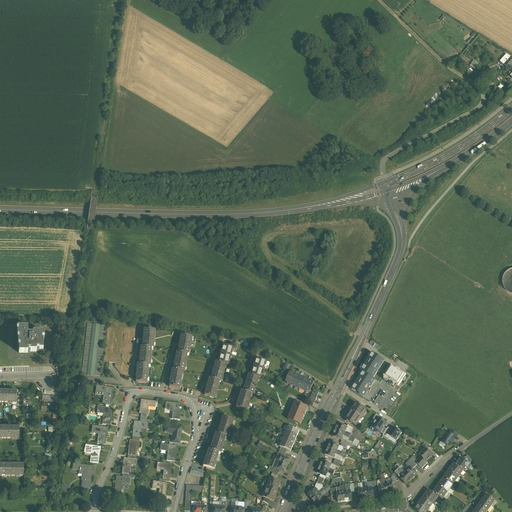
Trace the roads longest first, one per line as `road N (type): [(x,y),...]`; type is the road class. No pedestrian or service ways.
road 1 (residential): [(174,511),(201,413),(187,398),(148,391),(128,395),(92,511)]
road 2 (primary): [(0,208),(299,208)]
road 3 (track): [(385,182),(384,159),(478,107),(483,95),(377,0)]
road 4 (tertiary): [(284,511),(399,251)]
road 5 (primary): [(511,107),(462,144),(385,182)]
road 6 (residential): [(399,503),(447,456),(504,418)]
